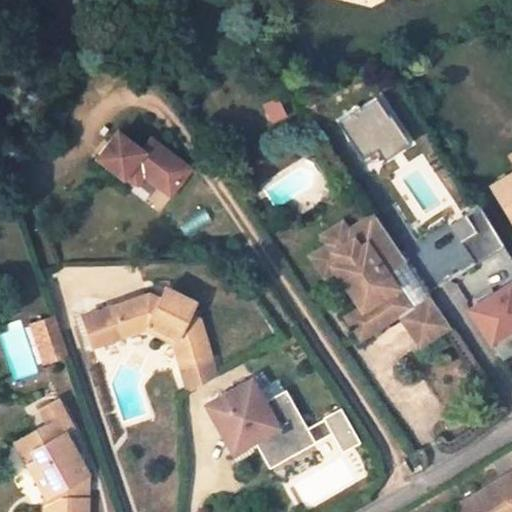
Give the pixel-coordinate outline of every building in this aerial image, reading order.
[(355,105),(333,119),(362,163),(377,153),(381,159),(406,142),(387,113),(385,114),(373,96),(356,107),(355,105)] [(149,136),(141,148),(114,129),(95,155),(122,175),(130,162),(143,171),(169,190),(188,165),(149,136)] [(511,169),(489,183),(511,220),(511,153),(509,155),(511,159),(511,169)] [(122,175),(134,184),(143,171),(130,162),(122,175)] [(472,201),(444,220),(459,243),(487,225),(472,201)] [(383,266),(404,256),(375,213),(349,230),(358,244),(346,252),(348,255),(332,265),(360,307),(346,316),(357,334),(371,325),(373,327),(391,316),(392,316),(390,312),(396,308),(396,309),(419,344),(449,325),(426,289),(406,302),(383,266)] [(332,265),(348,255),(346,252),(358,244),(349,230),(342,219),(322,232),(328,241),(309,253),(322,271),(332,265)] [(454,265),(432,237),(406,252),(427,283),(454,265)] [(405,260),(392,266),(401,285),(414,278),(405,260)] [(511,331),(511,285),(510,283),(469,309),(491,345),(511,331)] [(157,296),(170,302),(175,292),(163,285),(157,296)] [(148,320),(176,333),(172,341),(180,365),(211,354),(198,317),(186,310),(191,299),(175,292),(170,302),(157,296),(147,291),(110,304),(120,335),(145,328),(148,320)] [(145,328),(172,341),(176,333),(148,320),(145,328)] [(57,323),(40,328),(52,366),(70,360),(57,323)] [(273,458),(311,438),(285,393),(265,404),(259,392),(266,388),(261,379),(254,383),(252,379),(207,404),(232,453),(255,440),(261,436),(273,458)] [(265,404),(285,393),(279,379),(266,386),(266,388),(259,392),(265,404)] [(87,511),(88,474),(53,412),(26,427),(39,452),(30,458),(46,490),(58,486),(63,503),(46,508),(46,511),(87,511)] [(26,427),(17,432),(30,458),(39,452),(26,427)] [(270,467),(313,442),(311,438),(273,458),(261,436),(255,440),(270,467)] [(511,511),(511,471),(471,497),(460,503),(465,511),(511,511)]
